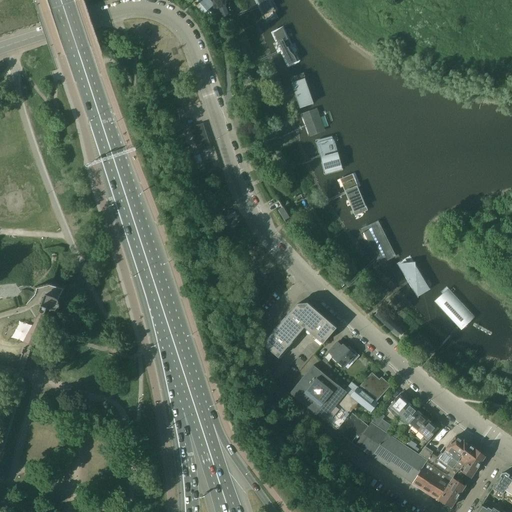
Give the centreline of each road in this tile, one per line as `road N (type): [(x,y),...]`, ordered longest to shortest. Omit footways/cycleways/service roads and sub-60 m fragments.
road 1 (primary): [(187,383),(61,0)]
road 2 (tertiary): [(305,279),(245,195),(182,23),(136,4),(90,17)]
road 3 (residential): [(305,279),(259,336),(281,396),(440,511)]
road 4 (tertiary): [(507,447),(305,279)]
road 5 (primary): [(187,383),(220,511)]
road 6 (primary): [(187,383),(189,511)]
